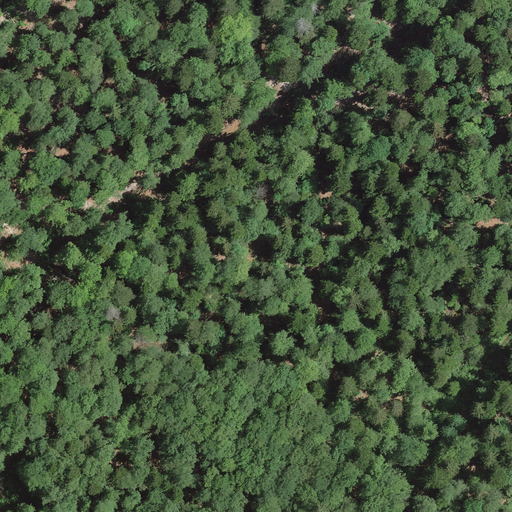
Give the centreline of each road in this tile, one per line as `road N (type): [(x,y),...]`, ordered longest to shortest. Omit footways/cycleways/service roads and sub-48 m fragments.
road 1 (track): [(55,264),(239,137),(478,0)]
road 2 (track): [(402,511),(443,428),(511,337)]
